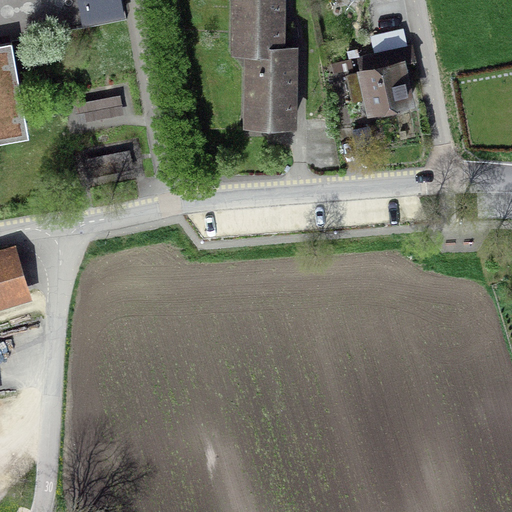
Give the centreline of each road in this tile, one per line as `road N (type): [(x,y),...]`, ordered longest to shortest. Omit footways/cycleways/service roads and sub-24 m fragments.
road 1 (residential): [(447,182),(227,199),(60,223)]
road 2 (residential): [(60,223),(42,511)]
road 3 (residential): [(413,0),(447,182)]
